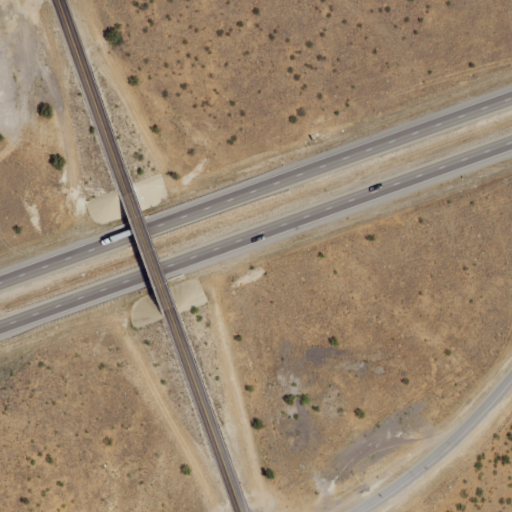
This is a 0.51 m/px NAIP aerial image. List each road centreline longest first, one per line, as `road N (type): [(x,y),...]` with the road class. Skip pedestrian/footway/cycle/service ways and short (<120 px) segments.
road 1 (motorway): [(511,95),(0,280)]
road 2 (motorway): [(35,312),(511,139)]
road 3 (tertiary): [(240,511),(168,310)]
road 4 (motorway): [(358,511),(446,447),(511,375)]
road 5 (tertiary): [(124,189),(57,0)]
road 6 (tertiary): [(168,310),(124,189)]
